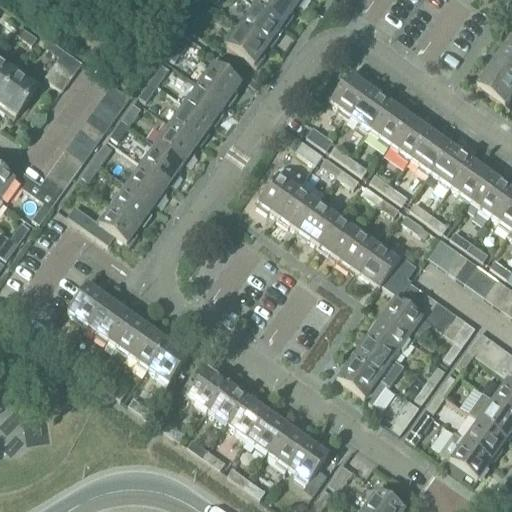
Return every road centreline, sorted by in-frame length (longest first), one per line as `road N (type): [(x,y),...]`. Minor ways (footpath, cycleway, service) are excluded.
road 1 (residential): [(511,149),(361,41),(323,42),(160,269),(171,303),(457,510)]
road 2 (tertiary): [(197,511),(176,497),(135,489),(66,511)]
